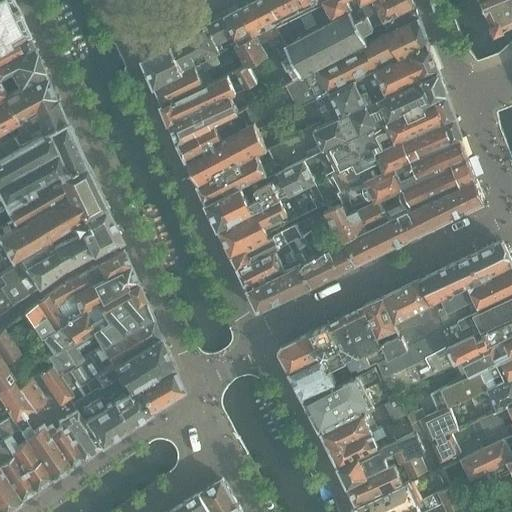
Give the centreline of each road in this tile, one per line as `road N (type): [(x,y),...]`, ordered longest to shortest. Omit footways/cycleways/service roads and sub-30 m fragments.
road 1 (residential): [(349,511),(257,337),(198,389)]
road 2 (residential): [(198,389),(30,511)]
